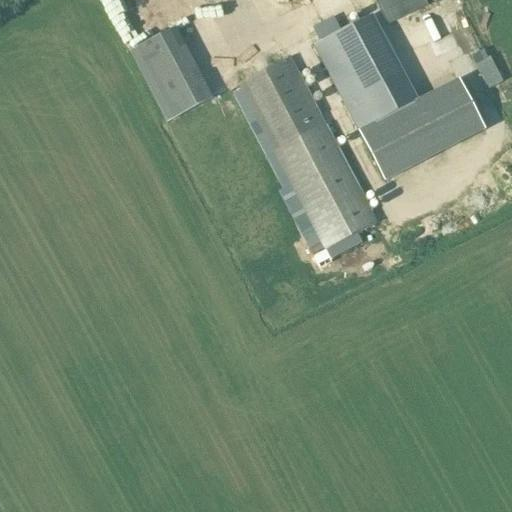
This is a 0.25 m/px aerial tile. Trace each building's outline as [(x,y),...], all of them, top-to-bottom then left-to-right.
[(98,0),(110,26),(159,6),(156,0),(98,0)] [(428,6),(424,0),(374,0),(387,26),(428,6)] [(312,48),(385,183),(482,130),(456,81),(417,101),(371,16),(312,48)] [(317,31),(322,40),(330,35),(325,26),(317,31)] [(211,100),(174,28),(130,52),(167,123),(211,100)] [(488,57),(474,63),(486,89),(500,83),(488,57)] [(377,224),(291,58),(237,86),(324,252),(377,224)] [(232,99),(180,126),(200,166),(213,159),(219,171),(235,163),(227,146),(250,134),(232,99)] [(511,192),(469,208),(474,221),(511,207),(511,192)] [(369,265),(343,277),(348,289),(374,277),(369,265)] [(276,319),(305,311),(302,301),(289,305),(286,294),(270,299),(276,319)]
